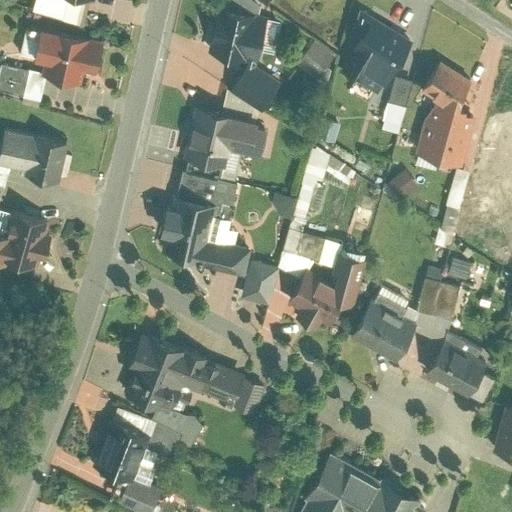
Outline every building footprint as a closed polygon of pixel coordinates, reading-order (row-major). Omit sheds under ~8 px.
[(263,14),(257,13),(260,0),(225,0),(224,4),(223,6),(218,4),(210,43),(254,53),(263,14)] [(345,63),(363,74),(373,55),(389,64),(407,34),(373,15),(357,42),(345,63)] [(30,54),(45,57),(43,68),(80,76),(82,65),(95,67),(101,37),(37,23),(30,54)] [(310,32),(294,59),(319,74),(335,48),(310,32)] [(463,161),(473,120),(460,99),(472,81),(442,61),(423,88),(438,98),(428,109),(418,151),(463,161)] [(276,83),(246,63),(229,90),(259,109),(276,83)] [(1,65),(0,68),(0,91),(40,100),(45,75),(1,65)] [(403,96),(409,76),(393,71),(387,91),(403,96)] [(259,109),(229,90),(223,113),(257,120),(259,109)] [(387,96),(376,121),(394,129),(405,104),(387,96)] [(260,154),(266,122),(257,120),(223,113),(197,108),(187,158),(227,167),(231,148),(260,154)] [(327,116),(324,135),(335,136),(338,118),(327,116)] [(0,141),(0,164),(24,170),(23,174),(57,182),(66,145),(65,144),(3,129),(0,141)] [(511,129),(488,164),(511,179),(511,129)] [(405,165),(388,178),(400,194),(417,181),(405,165)] [(236,177),(184,166),(177,202),(160,198),(155,224),(163,226),(159,242),(195,249),(193,260),(243,271),(250,241),(234,238),(237,223),(227,221),(236,177)] [(0,262),(1,259),(34,268),(47,222),(10,212),(3,238),(0,237),(0,262)] [(469,258),(454,253),(450,269),(465,273),(469,258)] [(242,289),(268,296),(278,261),(252,254),(242,289)] [(286,302),(299,309),(294,317),(313,328),(318,319),(326,323),(337,302),(349,306),(360,262),(336,255),(329,285),(303,271),(286,302)] [(369,295),(351,330),(394,353),(412,319),(369,295)] [(144,337),(143,339),(139,337),(127,367),(132,369),(122,395),(158,409),(168,383),(229,406),(241,374),(144,337)] [(427,368),(467,386),(481,357),(441,338),(427,368)] [(237,403),(252,409),(262,381),(247,376),(237,403)] [(155,416),(117,400),(108,423),(146,439),(155,416)] [(495,443),(511,448),(511,405),(507,404),(495,443)] [(108,423),(91,465),(125,478),(129,480),(132,474),(146,439),(108,423)] [(330,448),(306,491),(310,493),(298,511),(409,511),(420,494),(382,473),(377,482),(346,464),(349,459),(330,448)] [(129,480),(125,478),(117,498),(149,511),(160,485),(132,474),(129,480)]
